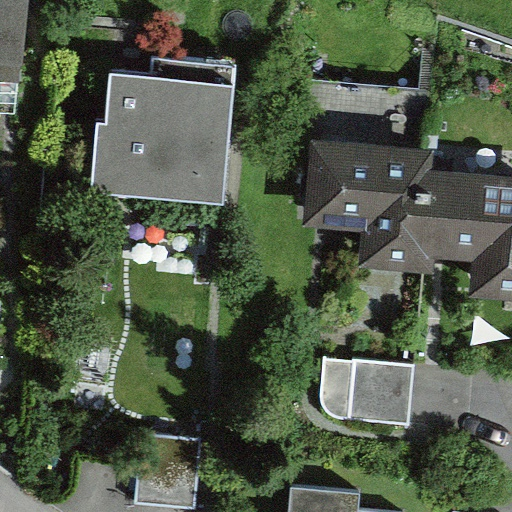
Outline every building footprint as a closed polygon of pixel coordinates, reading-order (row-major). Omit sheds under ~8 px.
[(29,67),(33,0),(0,0),(0,127),(4,128),(9,66),(29,67)] [(240,149),(246,68),(165,62),(163,82),(108,78),(99,201),(215,210),(220,147),(240,149)] [(369,267),(437,273),(448,148),(316,137),(308,224),(372,230),(369,267)] [(502,293),(511,294),(511,168),(449,163),(442,250),(505,256),(502,293)] [(409,425),(416,364),(326,355),(319,416),(409,425)] [(195,508),(199,431),(141,428),(137,505),(195,508)] [(404,511),(405,501),(290,493),(288,511),(404,511)]
